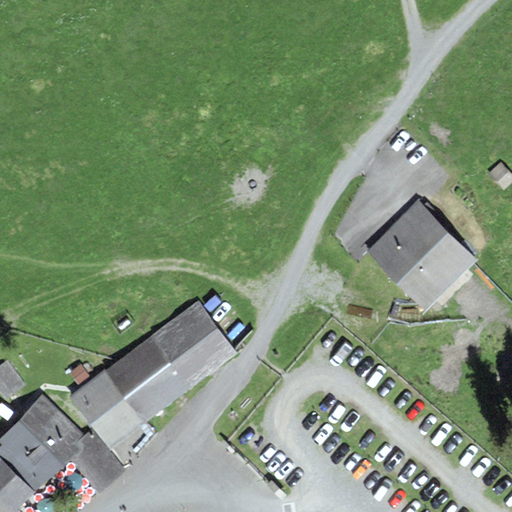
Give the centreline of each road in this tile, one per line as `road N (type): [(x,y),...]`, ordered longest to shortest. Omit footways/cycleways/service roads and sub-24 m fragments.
road 1 (track): [(269,321),(324,200),(429,64)]
road 2 (unclassified): [(107,511),(253,351)]
road 3 (track): [(0,322),(149,264)]
road 4 (track): [(149,264),(219,272),(253,294),(269,321)]
